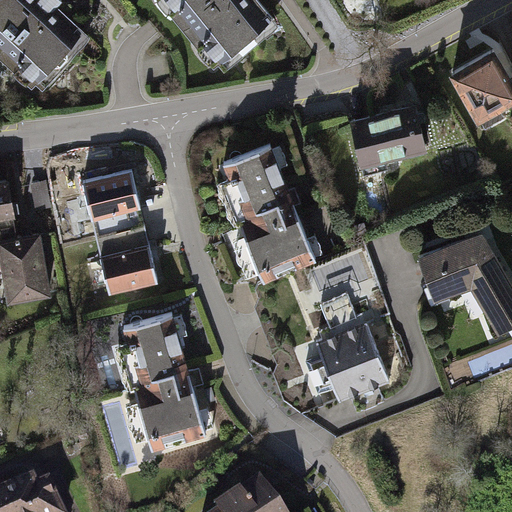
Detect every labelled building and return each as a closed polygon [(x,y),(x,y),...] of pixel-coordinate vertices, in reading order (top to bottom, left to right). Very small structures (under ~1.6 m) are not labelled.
[(86,37),(41,0),(0,0),(0,55),(37,85),(86,37)] [(251,0),(159,0),(217,71),(273,26),(251,0)] [(511,78),(499,53),(455,76),(478,121),(511,104),(511,78)] [(412,106),(346,121),(356,169),(423,154),(412,106)] [(265,144),(211,166),(259,283),(313,262),(265,144)] [(5,168),(0,168),(0,209),(11,208),(5,168)] [(127,168),(80,179),(90,217),(136,206),(127,168)] [(90,217),(98,251),(145,240),(136,206),(90,217)] [(37,223),(0,229),(0,275),(3,294),(47,286),(37,223)] [(511,284),(481,231),(416,255),(432,303),(468,291),(498,335),(511,325),(511,284)] [(145,240),(98,251),(107,288),(154,278),(145,240)] [(318,304),(328,329),(360,315),(350,291),(318,304)] [(169,311),(116,326),(149,448),(202,433),(169,311)] [(376,320),(318,340),(340,402),(398,383),(376,320)] [(215,510),(211,511),(286,511),(258,470),(210,501),(215,510)] [(0,484),(0,489),(10,511),(64,511),(47,473),(34,479),(31,471),(0,484)] [(10,511),(0,489),(0,511),(10,511)]
